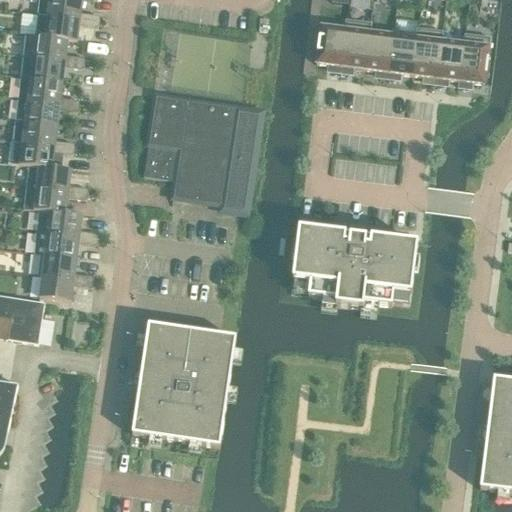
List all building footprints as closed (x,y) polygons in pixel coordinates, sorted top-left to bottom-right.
[(39,0),(37,16),(80,21),(79,28),(88,29),(89,17),(80,16),(82,0),(39,0)] [(37,16),(35,38),(35,39),(68,43),(68,44),(77,44),(79,28),(80,21),(37,16)] [(89,17),(88,29),(96,30),(99,28),(99,20),(97,18),(89,17)] [(268,23),(260,22),(259,35),(267,35),(268,23)] [(320,29),(315,67),(327,69),(331,69),(331,75),(339,76),(346,23),(345,23),(344,32),(320,29)] [(346,23),(339,76),(349,77),(349,72),(354,72),(364,73),(370,26),(346,23)] [(370,26),(364,73),(375,75),(379,75),(378,81),(387,82),(393,33),(392,33),(392,38),(370,35),(371,26),(370,26)] [(393,33),(387,82),(396,83),(397,77),(401,78),(412,79),(418,32),(417,31),(416,36),(393,33)] [(418,32),(412,79),(423,80),(427,81),(426,87),(435,88),(442,34),(418,32)] [(442,34),(435,88),(444,89),(445,83),(449,84),(458,85),(459,85),(458,91),(459,91),(466,37),(464,37),(463,47),(441,44),(443,35),(442,34)] [(25,37),(22,57),(66,62),(64,71),(73,72),(75,59),(66,58),(68,44),(68,43),(35,39),(35,38),(25,37)] [(466,37),(459,91),(468,92),(468,86),(473,87),(484,88),(490,40),(466,37)] [(22,57),(20,79),(63,84),(64,71),(66,62),(22,57)] [(75,59),(73,72),(81,73),(84,71),(85,63),(83,60),(75,59)] [(20,79),(17,101),(60,106),(59,113),(68,114),(69,102),(61,101),(63,84),(20,79)] [(148,151),(144,180),(172,184),(175,185),(175,187),(174,196),(175,196),(184,198),(183,203),(221,208),(220,214),(238,217),(246,218),(262,116),(254,115),(202,107),(191,105),(190,105),(156,100),(148,149),(148,151)] [(17,101),(15,122),(57,128),(59,113),(60,106),(17,101)] [(69,102),(68,114),(77,115),(79,113),(80,105),(77,103),(69,102)] [(12,144),(15,145),(22,146),(22,145),(54,149),(54,157),(63,158),(64,158),(65,145),(55,144),(57,128),(15,122),(12,144)] [(19,168),(28,169),(38,171),(38,170),(52,172),(52,171),(62,172),(63,158),(54,157),(54,149),(22,145),(22,146),(15,145),(12,167),(19,168)] [(65,145),(64,158),(71,159),(73,158),(74,157),(75,148),(72,146),(65,145)] [(28,169),(26,189),(69,194),(68,198),(78,199),(79,191),(70,190),(72,173),(62,172),(52,171),(52,172),(38,170),(38,171),(28,169)] [(23,212),(33,214),(49,216),(49,215),(66,217),(66,216),(68,198),(69,194),(26,189),(23,212)] [(79,191),(78,199),(85,200),(87,199),(88,197),(88,193),(86,191),(79,191)] [(49,215),(49,216),(47,236),(79,240),(78,246),(87,247),(89,235),(80,234),(82,218),(66,216),(66,217),(49,215)] [(392,308),(409,310),(413,276),(417,277),(419,262),(415,262),(418,241),(365,235),(344,233),(344,232),(343,238),(298,232),(297,247),(293,247),(291,261),(295,262),(292,284),(294,284),(310,286),(308,298),(308,300),(322,301),(336,303),(335,309),(337,310),(355,312),(360,312),(363,313),(364,307),(378,308),(392,310),(392,308)] [(33,256),(40,257),(76,261),(78,246),(79,240),(47,236),(35,234),(33,256)] [(89,235),(87,247),(95,248),(97,247),(98,245),(99,238),(96,236),(89,235)] [(38,279),(41,279),(74,283),(73,289),(82,290),(83,278),(75,277),(76,261),(40,257),(38,279)] [(83,278),(82,290),(90,291),(93,289),(94,282),(91,279),(83,278)] [(71,305),(73,289),(74,283),(41,279),(39,301),(71,305)] [(0,342),(13,345),(16,345),(38,349),(38,348),(39,347),(50,349),(54,325),(43,323),(43,321),(44,315),(44,314),(45,307),(0,299),(0,342)] [(132,436),(132,438),(138,439),(149,441),(162,443),(189,447),(202,449),(210,450),(211,450),(220,451),(226,404),(228,391),(232,366),(234,353),(236,341),(191,335),(182,333),(172,332),(148,329),(146,340),(145,353),(141,378),(139,391),(132,436)] [(511,384),(491,382),(477,492),(481,493),(511,496),(511,384)] [(0,457),(1,456),(4,452),(6,448),(9,431),(18,388),(0,385),(0,457)]
